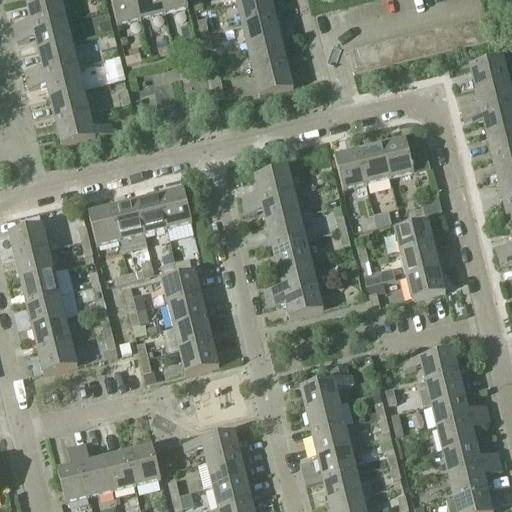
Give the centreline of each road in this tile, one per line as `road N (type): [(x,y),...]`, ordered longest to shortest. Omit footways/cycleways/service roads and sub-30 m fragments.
road 1 (residential): [(496,350),(430,106),(402,105),(208,153)]
road 2 (residential): [(208,153),(295,511)]
road 3 (residential): [(208,153),(32,196)]
road 4 (residential): [(21,425),(145,399)]
